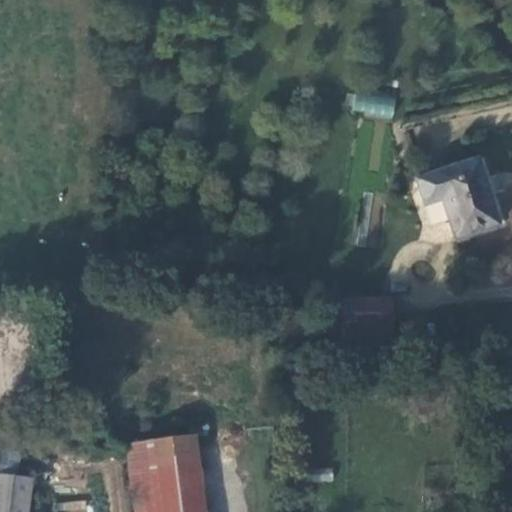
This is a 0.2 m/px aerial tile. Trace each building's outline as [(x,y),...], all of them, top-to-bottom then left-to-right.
[(393,117),(395,95),(354,92),(352,113),(393,117)] [(500,227),(477,161),(415,180),(424,208),(443,202),(455,241),(500,227)] [(392,306),(342,306),(342,360),(392,360),(392,306)] [(202,511),(193,438),(125,446),(133,511),(202,511)] [(12,453),(0,451),(0,478),(9,479),(12,453)] [(20,511),(25,481),(9,479),(0,478),(0,511),(20,511)] [(62,511),(85,511),(86,502),(63,502),(62,511)]
